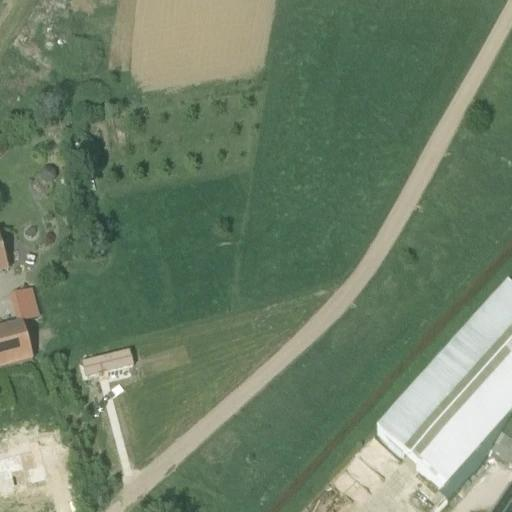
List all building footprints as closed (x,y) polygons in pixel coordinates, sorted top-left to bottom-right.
[(56,180),(55,174),(51,171),(45,171),(40,174),(39,180),(42,185),(47,187),(53,185),(56,180)] [(437,371),(510,420),(511,418),(511,295),(508,292),(437,371)] [(19,326),(40,319),(33,293),(11,299),(19,326)] [(0,371),(29,364),(19,327),(0,332),(0,371)] [(129,355),(83,366),(87,381),(133,370),(129,355)] [(510,420),(437,371),(377,437),(443,496),(510,420)] [(511,468),(511,422),(511,423),(491,454),(511,468)] [(30,452),(0,457),(0,485),(1,493),(54,482),(49,455),(61,453),(58,437),(28,442),(30,452)] [(511,511),(511,488),(509,487),(493,511),(511,511)]
